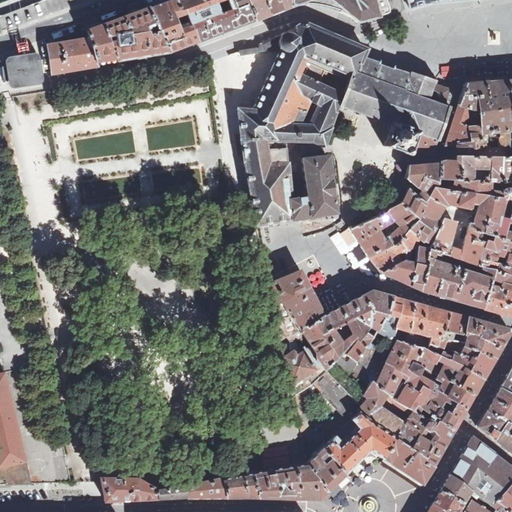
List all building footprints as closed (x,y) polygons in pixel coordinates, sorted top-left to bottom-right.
[(254,21),(246,0),(170,0),(149,8),(170,53),(254,21)] [(246,0),(254,21),(277,12),(277,10),(279,9),(280,11),(291,7),(295,6),(300,5),(305,5),(306,4),(316,5),(322,6),(328,7),(334,9),(339,11),(340,12),(345,14),(350,17),(354,19),(357,22),(378,17),(378,16),(384,14),(386,13),(387,12),(388,10),(388,9),(384,0),(246,0)] [(406,0),(409,9),(429,3),(429,2),(436,1),(450,0),(406,0)] [(48,1),(39,4),(42,16),(51,13),(48,1)] [(88,31),(99,64),(170,53),(149,8),(88,31)] [(254,49),(252,49),(253,53),(255,53),(257,52),(268,50),(278,52),(271,68),(256,100),(252,110),(237,109),(241,140),(243,155),(244,161),(255,225),(260,224),(293,219),(293,217),(292,217),(290,199),(285,142),(297,142),(298,141),(299,126),(299,124),(309,102),(311,102),(313,97),(314,93),(315,93),(316,90),(317,86),(318,86),(319,84),(323,73),(324,71),(336,75),(342,61),(343,60),(342,59),(344,55),(345,55),(345,54),(349,44),(350,44),(350,43),(304,24),(302,24),(287,31),(259,44),(259,45),(259,47),(258,48),(257,48),(256,49),(254,49)] [(98,64),(99,64),(88,31),(87,31),(87,32),(85,33),(87,39),(74,41),(47,45),(51,74),(75,70),(98,66),(98,64)] [(352,44),(350,43),(350,44),(349,44),(345,54),(345,55),(344,55),(342,59),(343,60),(342,61),(336,75),(338,77),(341,78),(345,70),(353,53),(354,51),(354,50),(355,47),(355,46),(355,45),(352,44)] [(305,142),(312,142),(323,146),(324,146),(337,107),(340,108),(341,107),(357,113),(357,115),(359,115),(360,113),(375,119),(374,121),(377,122),(377,120),(391,125),(386,141),(385,141),(384,146),(389,148),(389,147),(404,152),(403,153),(410,155),(413,149),(432,156),(437,140),(439,141),(440,138),(438,137),(440,130),(442,131),(442,128),(441,128),(444,121),(445,121),(446,119),(444,119),(447,110),(449,110),(450,108),(448,107),(449,105),(446,104),(446,106),(443,105),(448,91),(450,90),(449,89),(447,89),(433,85),(436,77),(432,76),(430,79),(422,76),(414,74),(415,71),(412,70),(411,73),(408,72),(407,74),(393,69),(394,67),(392,67),(392,68),(391,68),(391,69),(391,70),(389,70),(387,71),(386,71),(381,69),(381,68),(380,66),(379,66),(379,65),(379,64),(379,62),(378,61),(377,63),(362,57),(365,50),(355,45),(355,46),(355,47),(354,50),(354,51),(353,53),(345,70),(341,78),(348,81),(346,85),(346,86),(347,86),(346,87),(347,87),(345,91),(344,92),(343,92),(342,95),(338,93),(336,92),(336,94),(334,100),(322,94),(317,105),(315,110),(314,113),(309,125),(306,125),(306,126),(306,137),(305,137),(305,140),(305,142)] [(44,82),(45,78),(42,56),(39,53),(35,52),(10,56),(6,58),(6,62),(9,83),(12,86),(16,88),(41,84),(44,82)] [(507,124),(511,123),(511,119),(508,81),(497,81),(486,82),(486,81),(481,82),(465,83),(448,135),(445,146),(456,144),(480,141),(479,135),(508,133),(507,124)] [(322,86),(319,84),(318,86),(317,86),(316,90),(315,93),(314,93),(313,97),(311,102),(314,104),(317,105),(322,94),(334,100),(336,94),(336,92),(322,86)] [(298,141),(297,142),(301,142),(305,142),(305,140),(305,137),(306,137),(306,126),(306,125),(302,124),(299,124),(299,126),(298,141)] [(508,133),(479,135),(480,141),(482,156),(509,157),(508,133)] [(482,156),(480,141),(456,144),(457,156),(482,156)] [(299,216),(300,218),(335,213),(327,156),(301,159),(306,191),(307,191),(307,194),(307,196),(307,197),(298,198),(300,216),(299,216)] [(511,156),(509,157),(482,156),(457,156),(457,157),(456,158),(456,161),(456,162),(452,162),(444,161),(439,163),(439,179),(511,183),(511,156)] [(439,179),(439,163),(435,164),(416,164),(409,165),(406,179),(422,192),(427,196),(433,187),(439,179)] [(511,183),(439,179),(433,187),(502,198),(505,200),(505,199),(511,200),(510,206),(504,205),(501,217),(511,219),(511,183)] [(418,218),(407,230),(417,238),(417,242),(423,244),(429,245),(439,225),(435,221),(442,209),(429,202),(419,194),(417,196),(410,189),(408,187),(407,190),(408,190),(402,202),(418,218)] [(469,223),(468,228),(488,234),(493,236),(511,241),(511,219),(501,217),(504,205),(505,200),(502,198),(433,187),(427,196),(422,192),(419,194),(429,202),(442,209),(445,204),(469,209),(470,203),(478,203),(476,211),(473,224),(469,223)] [(293,217),(293,219),(297,219),(300,218),(299,216),(300,216),(298,198),(294,199),(290,199),(292,217),(293,217)] [(396,201),(395,201),(395,205),(366,221),(349,228),(360,244),(369,257),(400,242),(407,230),(418,218),(402,202),(397,204),(396,201)] [(428,249),(429,249),(479,266),(485,240),(488,234),(468,228),(461,251),(449,247),(455,223),(441,219),(439,225),(429,245),(428,249)] [(380,272),(381,272),(400,262),(396,254),(407,249),(406,251),(410,251),(410,248),(415,249),(417,242),(417,238),(407,230),(400,242),(369,257),(370,260),(371,262),(372,262),(376,267),(375,267),(377,269),(377,268),(379,271),(380,272)] [(511,241),(493,236),(491,242),(485,240),(479,266),(486,268),(487,263),(485,262),(485,260),(494,261),(495,254),(506,257),(503,265),(511,266),(511,241)] [(393,278),(420,290),(429,249),(428,249),(429,245),(423,244),(423,248),(417,247),(414,264),(408,262),(410,251),(406,251),(404,259),(400,262),(381,272),(385,274),(393,278)] [(91,249),(81,253),(78,257),(76,261),(75,272),(79,282),(88,288),(98,289),(108,284),(114,276),(115,265),(110,256),(102,250),(91,249)] [(449,298),(482,308),(489,285),(491,278),(493,270),(486,268),(479,266),(429,249),(420,290),(449,298)] [(511,266),(503,265),(494,261),(485,260),(485,262),(487,263),(486,268),(493,270),(491,278),(502,282),(511,284),(511,266)] [(268,286),(272,305),(280,302),(281,304),(283,303),(285,309),(295,323),(299,329),(323,316),(309,287),(300,270),(267,283),(268,286)] [(311,284),(321,281),(318,272),(308,276),(311,284)] [(0,372),(4,372),(26,367),(21,345),(16,347),(0,281),(0,372)] [(511,284),(502,282),(499,288),(489,285),(482,308),(511,316),(511,284)] [(339,306),(340,307),(333,310),(323,316),(299,329),(306,338),(311,346),(315,352),(316,361),(323,369),(331,361),(347,376),(369,343),(372,338),(364,332),(368,326),(376,331),(387,314),(391,296),(371,290),(339,306)] [(398,328),(409,330),(414,303),(407,301),(391,296),(387,314),(376,331),(372,338),(369,343),(385,350),(391,339),(392,340),(396,327),(398,328)] [(343,415),(356,402),(323,369),(316,361),(315,352),(311,346),(298,354),(292,353),(291,342),(306,338),(299,329),(295,323),(285,309),(283,303),(281,304),(280,302),(272,305),(283,358),(287,376),(292,397),(313,383),(343,415)] [(414,303),(409,330),(406,345),(420,348),(421,347),(427,350),(429,341),(423,340),(425,334),(430,336),(430,337),(441,336),(443,331),(448,312),(438,309),(414,303)] [(463,336),(467,317),(459,315),(448,312),(443,331),(463,336)] [(461,346),(495,356),(509,331),(509,330),(509,329),(508,329),(467,317),(463,336),(443,331),(441,336),(441,338),(461,343),(461,346)] [(412,410),(416,412),(419,407),(430,414),(453,429),(454,429),(465,409),(473,395),(450,382),(436,376),(435,379),(441,382),(439,387),(417,374),(421,368),(413,364),(420,348),(406,345),(409,330),(398,328),(395,342),(386,359),(382,357),(385,350),(369,343),(347,376),(363,392),(371,382),(388,394),(398,375),(402,378),(393,396),(389,394),(411,411),(412,410)] [(462,367),(482,379),(483,378),(486,372),(487,371),(495,356),(461,346),(461,343),(441,338),(441,336),(430,337),(429,341),(427,350),(450,361),(462,367)] [(450,382),(473,395),(479,384),(482,379),(462,367),(450,361),(427,350),(421,347),(420,348),(413,364),(421,368),(427,371),(430,364),(432,365),(436,358),(443,362),(436,376),(450,382)] [(356,402),(362,409),(359,411),(357,413),(395,439),(383,459),(421,484),(422,484),(433,467),(432,467),(433,466),(432,466),(446,442),(453,429),(430,414),(427,420),(416,412),(412,410),(411,411),(389,394),(388,394),(371,382),(363,392),(347,376),(331,361),(323,369),(356,402)] [(500,387),(511,394),(511,365),(507,374),(500,387)] [(30,484),(4,372),(0,372),(0,484),(8,484),(27,484),(30,484)] [(511,394),(500,387),(493,399),(486,411),(505,422),(511,425),(511,394)] [(505,422),(486,411),(476,427),(487,435),(494,440),(505,422)] [(323,446),(344,474),(355,464),(366,453),(369,450),(383,459),(395,439),(357,413),(323,446)] [(511,425),(505,422),(494,440),(506,450),(507,449),(509,451),(508,451),(509,451),(509,452),(511,454),(511,425)] [(499,506),(507,511),(511,511),(511,467),(504,462),(472,437),(471,438),(470,438),(458,457),(448,475),(460,482),(469,491),(469,494),(473,497),(477,493),(478,495),(496,509),(499,506)] [(319,481),(327,491),(330,487),(330,486),(333,484),(335,482),(336,482),(344,474),(323,446),(306,463),(302,463),(302,465),(307,468),(310,471),(309,471),(313,478),(313,484),(319,481)] [(308,496),(308,498),(311,498),(315,498),(313,484),(313,478),(309,471),(310,471),(307,468),(302,465),(302,463),(299,464),(297,464),(297,466),(296,469),(298,476),(297,477),(298,481),(299,481),(306,493),(307,495),(308,496)] [(276,497),(308,498),(308,496),(307,495),(306,493),(299,481),(298,481),(297,477),(298,476),(296,469),(297,466),(297,464),(253,472),(258,497),(263,497),(263,496),(272,497),(273,497),(274,497),(276,497)] [(226,497),(258,497),(253,472),(222,478),(226,497)] [(460,482),(448,475),(444,481),(440,489),(440,490),(462,504),(469,494),(469,491),(460,482)] [(155,499),(158,498),(157,490),(155,489),(137,478),(100,478),(101,482),(105,501),(107,501),(123,501),(123,500),(155,499)] [(186,497),(226,497),(222,478),(185,485),(186,497)] [(313,484),(315,498),(318,498),(324,493),(327,491),(319,481),(313,484)] [(158,498),(186,497),(185,485),(157,490),(158,498)] [(457,511),(462,504),(440,490),(436,495),(432,502),(447,511),(457,511)] [(488,511),(507,511),(499,506),(496,509),(478,495),(475,498),(473,497),(471,501),(488,511)] [(463,511),(488,511),(471,501),(463,511)] [(447,511),(432,502),(428,508),(426,511),(447,511)]
